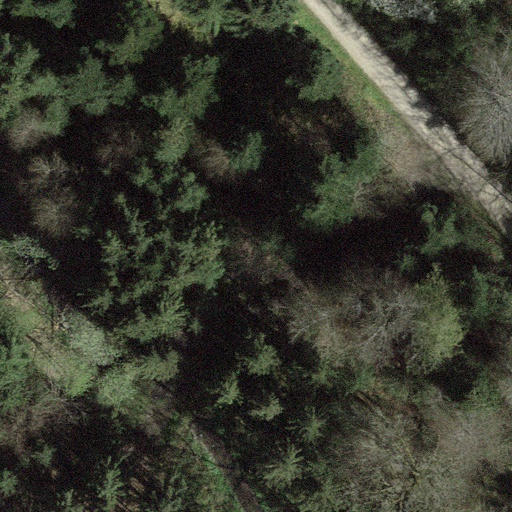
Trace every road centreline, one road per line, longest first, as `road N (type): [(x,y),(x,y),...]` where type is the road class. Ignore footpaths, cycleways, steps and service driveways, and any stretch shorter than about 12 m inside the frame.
road 1 (track): [(449,146),(191,347)]
road 2 (track): [(511,236),(449,146),(324,0)]
